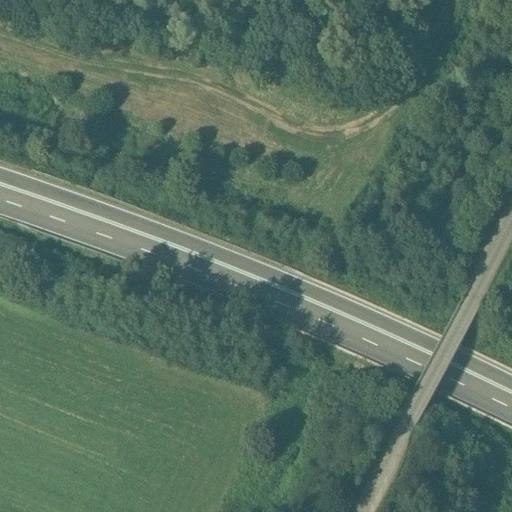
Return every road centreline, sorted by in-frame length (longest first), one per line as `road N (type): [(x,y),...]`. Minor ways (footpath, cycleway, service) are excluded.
road 1 (trunk): [(0,194),(302,305),(511,398)]
road 2 (track): [(0,46),(276,123),(335,122),(387,100),(459,0)]
road 3 (unclassified): [(363,511),(511,231)]
